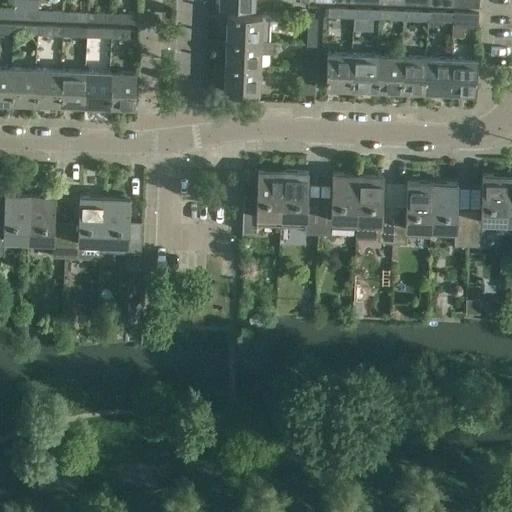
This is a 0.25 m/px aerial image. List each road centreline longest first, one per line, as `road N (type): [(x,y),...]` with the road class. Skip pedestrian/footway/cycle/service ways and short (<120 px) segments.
road 1 (residential): [(511,117),(484,138),(241,130),(166,142)]
road 2 (residential): [(166,142),(0,138)]
road 3 (residential): [(222,236),(162,235),(166,142)]
